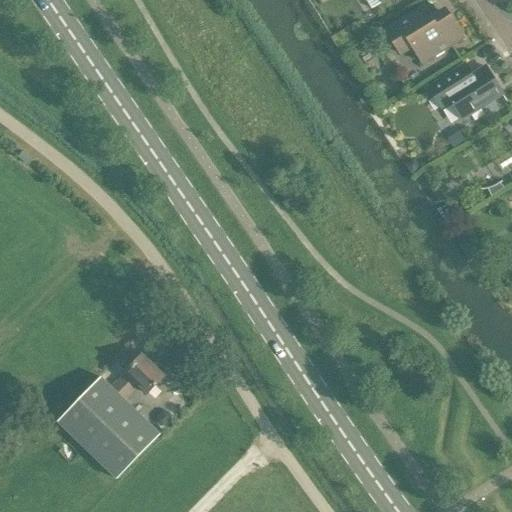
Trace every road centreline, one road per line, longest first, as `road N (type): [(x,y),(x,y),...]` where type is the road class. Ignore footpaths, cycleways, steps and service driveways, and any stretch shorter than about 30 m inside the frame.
road 1 (primary): [(398,511),(50,0)]
road 2 (unclassified): [(326,511),(153,257),(70,172),(0,120)]
